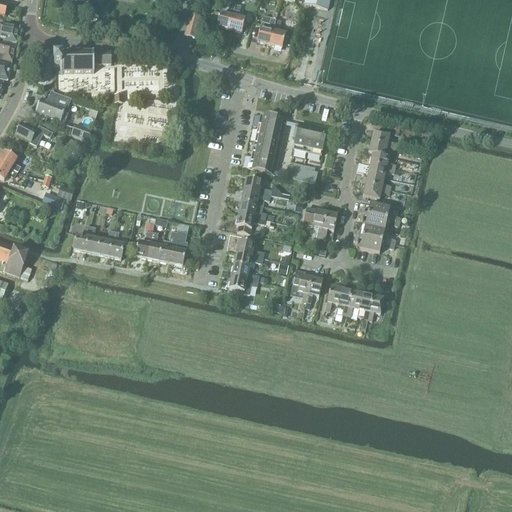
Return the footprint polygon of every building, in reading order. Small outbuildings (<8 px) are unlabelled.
[(87,16),(90,17),(98,18),(101,4),(99,4),(100,0),(67,0),(65,13),(87,16)] [(277,0),(294,4),(295,0),(299,0),(299,4),(305,5),(304,6),(327,12),(330,0),(277,0)] [(216,29),(229,32),(235,7),(230,5),(227,17),(220,15),(216,29)] [(235,7),(229,32),(241,35),(245,21),(238,20),(241,8),(235,7)] [(276,22),(269,47),(282,50),(285,36),(278,35),(281,23),(283,15),(278,14),(276,22)] [(155,18),(145,16),(144,16),(142,28),(153,29),(155,18)] [(185,37),(187,38),(195,40),(195,37),(199,19),(191,17),(186,35),(185,35),(185,37)] [(257,44),(269,47),(276,22),(270,21),(268,32),(260,30),(257,44)] [(0,41),(16,45),(19,29),(0,25),(0,41)] [(168,49),(169,42),(161,40),(159,47),(168,49)] [(0,61),(12,64),(16,47),(0,43),(0,61)] [(111,64),(111,58),(111,54),(96,54),(91,54),(62,55),(61,55),(60,55),(60,57),(60,61),(54,61),(54,69),(60,69),(60,73),(60,75),(92,75),(94,75),(94,63),(96,63),(96,64),(111,64)] [(0,81),(7,83),(11,66),(0,62),(0,81)] [(36,115),(60,125),(61,123),(65,125),(70,112),(67,111),(71,102),(51,94),(49,98),(47,103),(41,101),(42,101),(41,100),(35,115),(36,115)] [(248,173),(273,178),(286,122),(261,117),(248,173)] [(36,133),(21,126),(16,137),(30,144),(29,146),(36,150),(43,137),(50,141),(53,136),(38,128),(36,133)] [(92,132),(75,126),(71,138),(88,144),(92,132)] [(293,152),(321,158),(327,133),(299,126),(293,152)] [(400,130),(392,128),(389,137),(398,139),(400,130)] [(373,134),(371,145),(395,150),(396,146),(388,144),(389,137),(373,134)] [(368,155),(372,156),(373,156),(385,158),(386,153),(394,154),(395,150),(371,145),(368,155)] [(5,153),(0,161),(0,165),(15,175),(16,175),(20,170),(14,167),(17,161),(5,153)] [(373,156),(372,156),(370,166),(395,172),(396,168),(387,166),(389,159),(385,158),(373,156)] [(13,180),(16,175),(15,175),(0,165),(0,180),(4,183),(8,177),(13,180)] [(370,166),(368,177),(384,181),(385,175),(394,176),(395,172),(370,166)] [(365,187),(390,193),(391,189),(383,187),(384,181),(368,177),(365,187)] [(246,181),(244,193),(270,199),(281,201),(282,196),(274,188),(270,193),(260,191),(261,184),(246,181)] [(389,197),(390,193),(365,187),(363,198),(379,202),(381,196),(389,197)] [(74,193),(61,188),(57,198),(71,203),(74,193)] [(241,205),(256,208),(263,209),(264,203),(269,204),(270,199),(244,193),(241,205)] [(75,210),(82,212),(84,204),(77,202),(75,210)] [(303,206),(295,204),(293,214),(301,215),(303,206)] [(239,216),(265,222),(267,217),(262,215),(263,209),(256,208),(241,205),(239,216)] [(365,229),(384,233),(390,211),(370,206),(365,229)] [(321,240),(326,215),(316,213),(315,214),(306,212),(302,227),(312,229),(318,230),(317,239),(321,240)] [(337,218),(327,215),(321,240),(325,241),(327,232),(334,234),(337,218)] [(265,222),(239,216),(236,228),(251,232),(253,225),(264,228),(265,222)] [(85,255),(91,229),(86,228),(84,235),(85,235),(85,239),(76,237),(73,252),(85,255)] [(96,230),(91,229),(85,255),(97,257),(100,242),(92,240),(93,237),(94,237),(96,230)] [(359,251),(379,256),(384,233),(365,229),(359,251)] [(97,257),(109,260),(114,234),(109,233),(108,240),(109,240),(108,244),(100,242),(97,257)] [(119,235),(114,234),(109,260),(121,262),(124,247),(116,245),(116,242),(118,242),(119,235)] [(135,259),(147,262),(153,235),(147,234),(144,245),(138,244),(135,259)] [(177,234),(176,240),(170,267),(182,269),(186,254),(179,253),(180,247),(184,248),(187,236),(177,234)] [(147,262),(159,264),(162,249),(156,248),(158,236),(153,235),(147,262)] [(159,264),(170,267),(176,240),(170,239),(168,250),(162,249),(159,264)] [(239,243),(236,256),(263,261),(264,255),(253,253),(254,247),(239,243)] [(0,273),(19,280),(28,256),(0,245),(0,262),(3,263),(0,270),(0,273)] [(262,267),(262,266),(267,267),(268,262),(263,261),(236,256),(234,267),(249,271),(250,264),(262,267)] [(231,279),(258,285),(262,286),(264,280),(248,277),(249,271),(234,267),(231,279)] [(287,269),(279,267),(277,276),(286,277),(287,269)] [(296,274),(292,290),(290,298),(302,301),(302,304),(306,305),(312,281),(305,279),(306,276),(296,274)] [(54,279),(46,277),(44,287),(51,289),(54,279)] [(258,285),(231,279),(229,291),(232,292),(230,300),(242,302),(243,297),(249,299),(251,289),(257,290),(258,285)] [(312,281),(306,305),(311,306),(313,298),(319,299),(323,283),(312,281)] [(8,287),(0,283),(0,301),(2,303),(8,287)] [(332,306),(338,308),(341,291),(331,289),(325,313),(330,315),(332,306)] [(346,318),(352,294),(341,291),(338,308),(344,309),(342,317),(346,318)] [(353,311),(359,312),(362,296),(352,294),(346,318),(351,319),(353,311)] [(368,323),(373,298),(362,296),(359,312),(365,314),(363,322),(368,323)] [(384,301),(373,298),(368,323),(372,324),(374,315),(380,317),(384,301)] [(280,308),(272,306),(270,315),(278,316),(280,308)]
